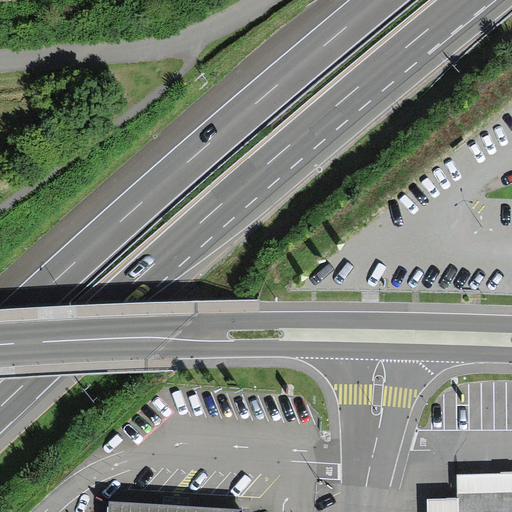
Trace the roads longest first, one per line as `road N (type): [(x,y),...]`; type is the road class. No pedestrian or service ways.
road 1 (motorway): [(0,407),(222,203),(465,0)]
road 2 (motorway): [(379,0),(0,331)]
road 3 (primary): [(381,336),(0,344)]
road 4 (residential): [(262,0),(159,47),(0,61)]
road 5 (residential): [(381,336),(362,511)]
road 6 (primary): [(511,339),(381,336)]
